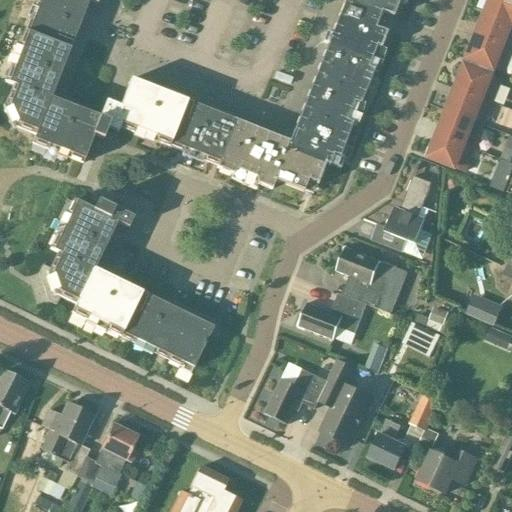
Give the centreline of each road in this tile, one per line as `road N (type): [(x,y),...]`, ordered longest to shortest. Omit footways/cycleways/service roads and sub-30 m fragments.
road 1 (residential): [(217,435),(261,346),(293,247),(382,188),(457,0)]
road 2 (residential): [(217,435),(0,330)]
